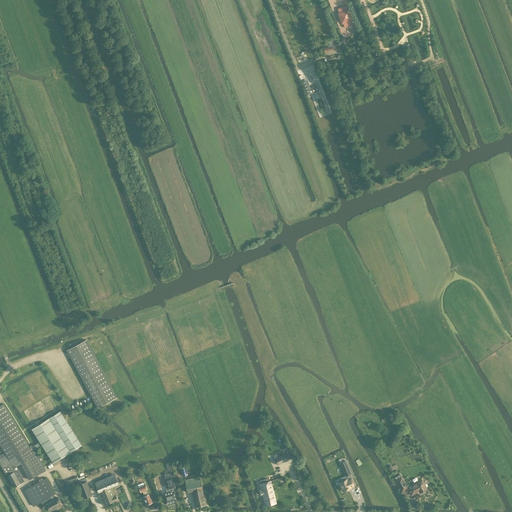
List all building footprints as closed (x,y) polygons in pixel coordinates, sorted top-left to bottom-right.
[(349,14),(345,11),(340,13),(338,17),(340,19),(342,23),(350,20),(349,14)] [(323,48),(324,52),(333,50),(332,46),(331,47),(330,42),(326,43),(327,48),(323,48)] [(305,81),(302,82),(307,96),(313,93),(312,90),(309,91),(307,86),(305,81)] [(97,407),(117,397),(86,340),(67,350),(97,407)] [(3,404),(0,405),(0,444),(5,452),(0,455),(0,463),(2,468),(7,476),(7,475),(14,487),(24,482),(25,482),(18,469),(18,470),(15,471),(13,468),(20,464),(28,480),(46,470),(34,449),(33,446),(32,445),(29,447),(3,404)] [(57,413),(32,429),(40,441),(40,442),(42,444),(53,463),(78,447),(82,445),(67,422),(67,421),(66,419),(60,411),(57,413)] [(275,459),(277,465),(288,459),(285,453),(285,454),(275,459)] [(347,479),(339,483),(343,492),(351,489),(350,487),(354,486),(351,479),(349,475),(351,474),(346,461),(340,464),(346,477),(347,476),(348,480),(347,480),(347,479)] [(95,482),(99,492),(105,489),(110,502),(118,499),(113,486),(119,484),(115,474),(106,478),(95,482)] [(172,477),(165,478),(167,488),(166,488),(167,493),(163,494),(165,503),(177,501),(174,490),(173,486),(174,486),(172,477)] [(196,507),(206,505),(203,490),(203,489),(200,477),(185,480),(187,492),(192,491),(196,507)] [(401,477),(396,480),(402,490),(407,487),(406,485),(401,477)] [(47,478),(27,488),(24,490),(33,506),(42,501),(44,504),(42,505),(43,508),(47,506),(49,511),(57,507),(58,508),(62,505),(58,497),(53,500),(51,497),(55,494),(47,478)] [(410,487),(408,488),(409,490),(410,492),(411,495),(421,490),(422,491),(427,489),(422,480),(411,486),(410,487)] [(78,484),(84,498),(92,494),(87,481),(78,484)] [(266,506),(276,503),(271,481),(260,484),(262,491),(260,491),(261,495),(263,494),(266,506)] [(144,485),(139,488),(141,492),(143,491),(143,492),(144,492),(144,494),(145,496),(144,496),(144,497),(147,504),(152,502),(150,497),(149,494),(148,495),(147,493),(146,491),(145,490),(147,489),(145,485),(144,485)] [(99,492),(104,505),(110,502),(105,489),(99,492)]
